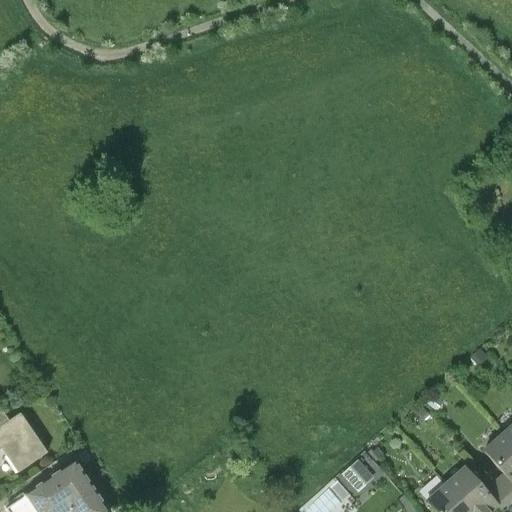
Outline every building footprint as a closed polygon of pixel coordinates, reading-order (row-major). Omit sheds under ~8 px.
[(46,453),(21,417),(10,425),(3,415),(0,417),(0,452),(2,451),(17,473),(46,453)] [(511,444),(504,435),(484,452),(503,475),(511,484),(511,444)] [(358,490),(380,471),(363,452),(341,472),(358,490)] [(105,511),(74,466),(6,511),(71,511),(73,511),(105,511)] [(485,491),(465,469),(446,486),(468,511),(488,511),(496,506),(497,505),(485,491)] [(511,484),(503,475),(494,483),(510,501),(511,500),(511,484)] [(510,501),(494,483),(485,491),(497,505),(496,506),(500,510),(510,501)] [(468,511),(446,486),(426,503),(433,511),(468,511)]
